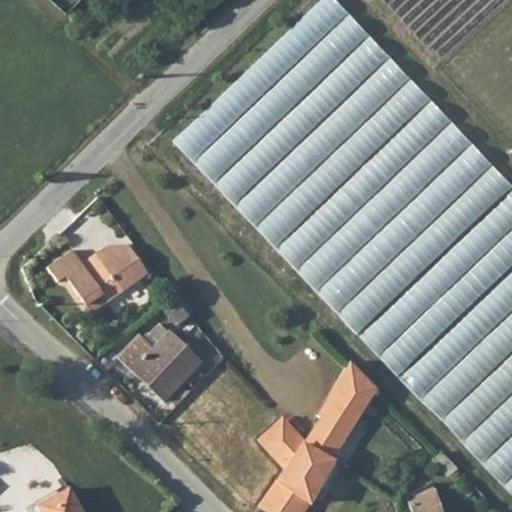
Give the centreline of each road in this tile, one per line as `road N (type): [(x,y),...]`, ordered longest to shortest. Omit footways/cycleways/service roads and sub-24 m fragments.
road 1 (residential): [(0,249),(258,0)]
road 2 (unclassified): [(0,302),(217,511)]
road 3 (track): [(26,0),(145,109)]
